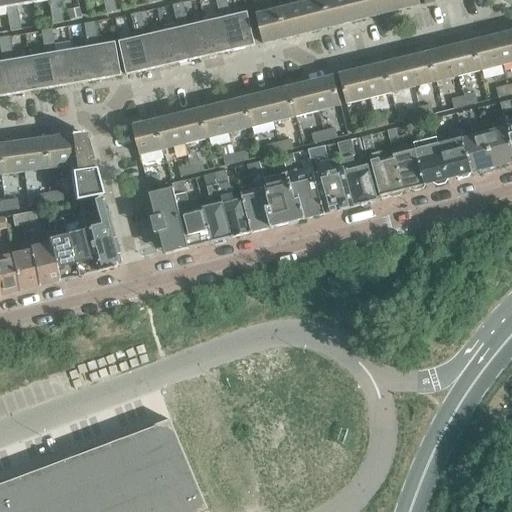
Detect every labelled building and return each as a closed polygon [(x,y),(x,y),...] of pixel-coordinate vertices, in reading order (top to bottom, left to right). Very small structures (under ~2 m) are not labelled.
[(0,0),(0,8),(7,7),(9,18),(20,17),(18,5),(12,6),(11,0),(0,0)] [(33,0),(34,2),(47,0),(49,0),(52,11),(62,9),(60,0),(33,0)] [(108,0),(104,1),(106,12),(117,10),(114,0),(108,0)] [(331,28),(323,0),(315,0),(301,4),(309,33),(331,28)] [(347,0),(323,0),(331,28),(353,22),(347,0)] [(376,16),(371,0),(347,0),(353,22),(376,16)] [(395,0),(371,0),(376,16),(398,11),(395,0)] [(395,0),(398,11),(420,5),(418,0),(395,0)] [(186,13),(184,2),(173,4),(176,16),(186,13)] [(232,15),(230,4),(219,6),(221,18),(227,16),(234,50),(255,46),(248,12),(232,15)] [(301,4),(279,9),(286,39),(309,33),(301,4)] [(72,19),(81,17),(79,8),(70,10),(72,19)] [(52,11),(54,23),(64,21),(62,9),(52,11)] [(279,9),(257,15),(264,44),(286,39),(279,9)] [(145,23),(142,11),(132,14),(134,25),(145,23)] [(176,16),(179,27),(183,26),(191,60),(213,55),(205,21),(189,25),(186,13),(176,16)] [(213,55),(221,53),(234,50),(227,16),(221,18),(205,21),(213,55)] [(9,18),(11,30),(21,28),(20,17),(9,18)] [(98,33),(96,22),(85,23),(87,35),(98,33)] [(147,35),(145,23),(134,25),(137,37),(142,36),(150,70),(171,65),(163,31),(147,35)] [(163,31),(171,65),(191,60),(183,26),(179,27),(163,31)] [(55,41),(53,29),(43,31),(45,42),(55,41)] [(511,32),(496,36),(503,66),(511,63),(511,32)] [(95,46),(100,80),(122,76),(116,42),(100,45),(98,33),(87,35),(89,47),(95,46)] [(12,48),(10,36),(1,38),(3,50),(12,48)] [(128,75),(150,70),(142,36),(137,37),(120,41),(128,75)] [(474,42),(481,71),(503,66),(496,36),(474,42)] [(51,53),(57,87),(79,83),(73,49),(57,52),(55,41),(45,42),(47,54),(51,53)] [(474,42),(451,48),(459,77),(481,71),(474,42)] [(73,49),(79,83),(100,80),(95,46),(89,47),(73,49)] [(9,61),(15,94),(36,90),(30,57),(14,60),(12,48),(3,50),(4,61),(9,61)] [(451,48),(441,50),(429,53),(436,83),(459,77),(451,48)] [(30,57),(36,90),(57,87),(51,53),(47,54),(30,57)] [(429,53),(406,59),(414,88),(436,83),(429,53)] [(391,94),(414,88),(406,59),(384,64),(391,94)] [(0,62),(0,96),(15,94),(9,61),(4,61),(0,62)] [(384,64),(362,70),(369,99),(391,94),(384,64)] [(362,70),(354,72),(339,75),(347,105),(369,99),(362,70)] [(319,112),(341,106),(334,77),(311,82),(319,112)] [(319,112),(311,82),(289,88),(296,117),(319,112)] [(509,86),(499,89),(502,98),(511,96),(509,86)] [(289,88),(267,93),(274,123),(296,117),(289,88)] [(274,123),(267,93),(244,99),(252,128),(274,123)] [(463,97),(466,107),(477,104),(475,95),(463,97)] [(463,97),(452,100),(454,110),(466,107),(463,97)] [(244,99),(222,104),(229,134),(252,128),(244,99)] [(511,109),(510,101),(500,104),(503,113),(511,110),(511,109)] [(200,110),(207,139),(229,134),(222,104),(200,110)] [(419,108),(421,118),(433,115),(430,106),(419,108)] [(421,118),(419,108),(407,111),(409,121),(421,118)] [(200,110),(177,115),(185,145),(207,139),(200,110)] [(155,121),(162,150),(185,145),(177,115),(155,121)] [(374,119),(377,129),(388,126),(386,117),(374,119)] [(377,129),(374,119),(363,122),(365,132),(377,129)] [(155,121),(133,126),(140,156),(162,150),(155,121)] [(493,167),(494,167),(511,162),(511,147),(505,123),(497,126),(498,130),(485,134),(493,167)] [(420,134),(418,124),(409,126),(412,137),(420,134)] [(326,142),(338,139),(335,129),(324,132),(326,142)] [(387,132),(389,140),(398,138),(396,130),(387,132)] [(472,173),(462,135),(461,131),(437,137),(448,179),(456,177),(461,179),(468,178),(468,177),(471,174),(472,173)] [(326,142),(324,132),(312,135),(314,144),(326,142)] [(64,136),(69,166),(75,200),(101,196),(92,162),(92,161),(86,136),(80,133),(65,135),(65,136),(64,136)] [(495,170),(494,167),(493,167),(485,134),(471,137),(470,133),(462,135),(472,173),(479,171),(480,174),(495,170)] [(69,166),(64,136),(41,139),(45,169),(69,166)] [(373,147),(371,136),(362,138),(365,149),(373,147)] [(448,180),(448,179),(437,137),(414,144),(425,185),(433,183),(438,185),(445,184),(445,183),(448,180)] [(18,142),(22,172),(45,169),(41,139),(18,142)] [(281,153),(293,150),(291,140),(279,143),(281,153)] [(338,144),(343,162),(354,207),(378,201),(369,166),(357,169),(353,156),(354,155),(351,140),(338,144)] [(18,142),(0,144),(0,175),(22,172),(18,142)] [(281,153),(279,143),(267,146),(270,155),(281,153)] [(422,189),(425,185),(414,144),(392,150),(403,191),(411,189),(415,191),(422,189)] [(325,147),(309,151),(312,161),(315,160),(328,157),(325,147)] [(403,191),(392,150),(369,156),(381,197),(389,195),(393,197),(400,195),(403,191)] [(237,163),(249,161),(246,151),(235,154),(237,163)] [(237,163),(235,154),(223,157),(225,166),(237,163)] [(296,165),(294,154),(283,157),(286,167),(296,165)] [(330,166),(329,162),(328,157),(315,160),(319,175),(315,176),(325,214),(354,207),(343,162),(330,166)] [(190,165),(193,174),(204,172),(202,162),(190,165)] [(260,162),(247,166),(249,177),(263,173),(260,162)] [(193,174),(190,165),(178,168),(181,177),(193,174)] [(325,214),(315,176),(313,166),(288,172),(295,201),(300,200),(305,219),(325,214)] [(232,238),(251,233),(243,199),(234,201),(226,171),(215,173),(232,238)] [(288,172),(264,178),(271,207),(266,209),(271,228),(305,219),(300,200),(295,201),(288,172)] [(212,243),(232,238),(215,173),(205,176),(212,205),(203,208),(212,243)] [(146,178),(149,188),(161,184),(158,175),(146,178)] [(251,233),(271,228),(266,209),(271,207),(264,178),(239,184),(243,199),(251,233)] [(189,249),(212,243),(203,208),(191,211),(183,181),(172,184),(173,188),(174,188),(189,249)] [(189,249),(173,188),(150,194),(155,217),(151,218),(155,234),(159,233),(163,246),(164,246),(169,244),(172,246),(173,251),(174,253),(189,249)] [(50,203),(62,201),(60,191),(48,193),(50,203)] [(48,193),(36,195),(38,205),(50,203),(48,193)] [(6,211),(18,209),(16,199),(4,201),(6,211)] [(82,223),(84,230),(94,272),(111,268),(110,267),(119,265),(102,199),(93,201),(97,218),(82,223)] [(65,206),(58,207),(75,277),(94,272),(84,230),(74,233),(71,217),(68,217),(65,206)] [(75,277),(58,207),(51,208),(55,221),(52,222),(56,238),(47,240),(56,282),(75,277)] [(23,214),(24,223),(36,221),(35,212),(23,214)] [(24,225),(24,223),(23,214),(11,216),(11,218),(8,218),(10,227),(24,225)] [(36,287),(56,282),(47,240),(46,235),(37,237),(39,245),(28,248),(36,287)] [(36,287),(28,248),(28,246),(19,248),(20,256),(9,258),(15,292),(36,287)] [(0,296),(15,292),(9,258),(8,250),(0,251),(0,296)] [(124,438),(143,483),(188,464),(170,420),(151,428),(150,425),(121,436),(123,439),(124,438)] [(76,453),(78,455),(79,455),(98,501),(143,483),(124,438),(123,439),(106,445),(105,442),(76,453)] [(73,511),(98,501),(79,455),(78,455),(61,462),(60,459),(31,470),(33,472),(34,472),(50,511),(73,511)] [(188,464),(143,483),(154,511),(207,511),(208,511),(188,464)] [(50,511),(34,472),(33,472),(16,478),(15,476),(0,481),(0,511),(50,511)] [(154,511),(143,483),(98,501),(102,511),(154,511)] [(102,511),(98,501),(73,511),(102,511)]
